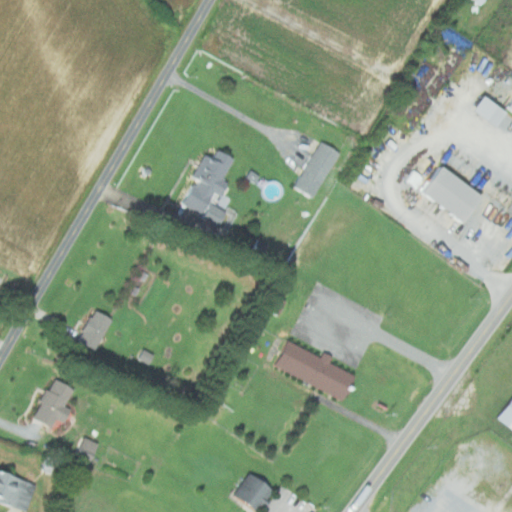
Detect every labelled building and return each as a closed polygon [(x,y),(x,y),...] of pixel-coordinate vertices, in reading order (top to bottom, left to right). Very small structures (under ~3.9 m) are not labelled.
[(511,92),(502,107),(511,113),(511,92)] [(466,111),(489,127),(499,111),(476,95),(466,111)] [(306,151),(313,138),(301,131),(294,143),(306,151)] [(337,152),(318,141),(290,187),(310,198),(337,152)] [(198,213),(208,192),(216,196),(223,181),(219,179),(229,158),(213,150),(209,158),(200,154),(187,179),(189,180),(178,203),(198,213)] [(416,193),(458,222),(478,195),(436,165),(416,193)] [(217,225),(223,209),(205,202),(199,219),(217,225)] [(274,315),(281,300),(274,297),(267,311),(274,315)] [(108,319),(90,310),(74,340),(92,349),(108,319)] [(318,357),(282,340),(270,366),(340,399),(351,374),(326,363),(329,357),(319,352),(318,357)] [(46,429),(53,418),(58,421),(66,409),(60,405),(69,390),(51,378),(27,417),(46,429)] [(492,418),(511,431),(511,398),(508,396),(492,418)] [(72,453),(87,460),(95,442),(79,436),(72,453)] [(33,483),(0,471),(0,500),(24,509),(33,483)] [(253,511),(270,490),(244,472),(228,495),(252,511),(253,511)]
